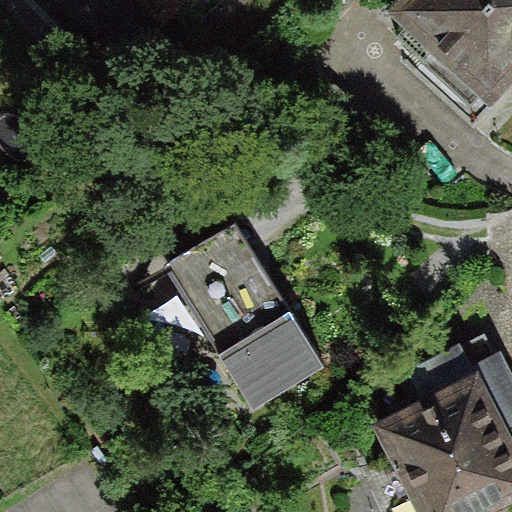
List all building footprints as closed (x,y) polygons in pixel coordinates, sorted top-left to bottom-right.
[(511,0),(396,0),(492,87),(511,65),(511,0)] [(395,128),(349,85),(312,123),(358,167),(395,128)] [(255,394),(328,348),(237,208),(165,254),(255,394)] [(405,358),(417,380),(368,406),(412,488),(424,511),(465,511),(511,487),(511,359),(493,324),(470,337),(464,326),(405,358)] [(424,511),(412,488),(406,491),(400,511),(424,511)]
